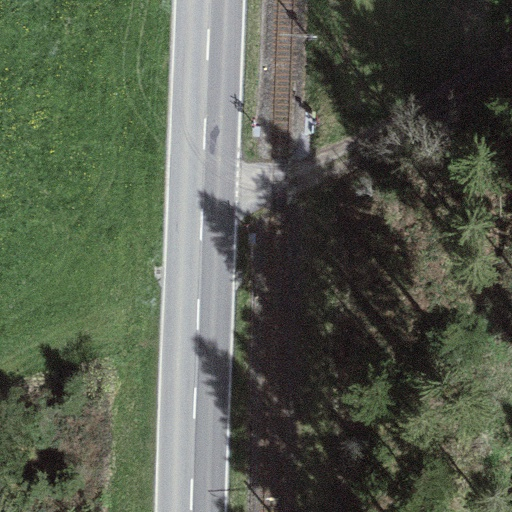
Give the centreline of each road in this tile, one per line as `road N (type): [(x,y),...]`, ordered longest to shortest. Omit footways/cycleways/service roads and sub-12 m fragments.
road 1 (primary): [(193,511),(209,0)]
road 2 (track): [(511,55),(340,158),(202,201)]
